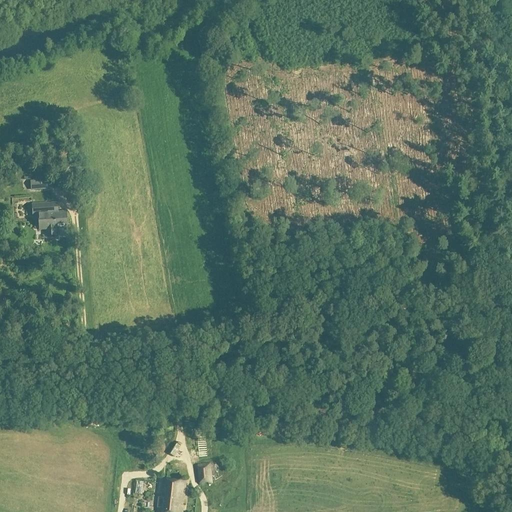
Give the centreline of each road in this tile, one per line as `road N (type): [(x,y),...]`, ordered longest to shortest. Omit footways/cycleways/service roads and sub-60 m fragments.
road 1 (unclassified): [(0,328),(75,345),(117,345),(511,275)]
road 2 (track): [(83,346),(72,200)]
